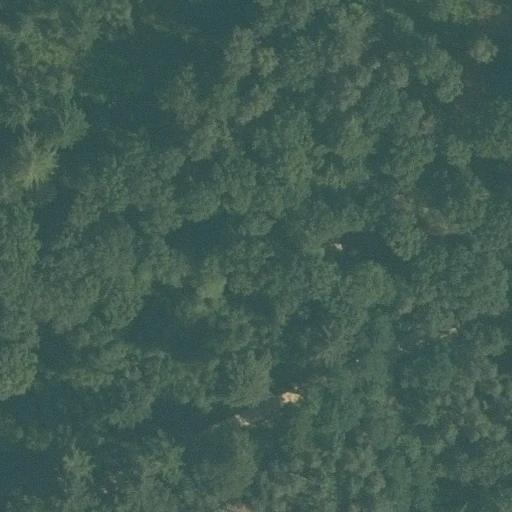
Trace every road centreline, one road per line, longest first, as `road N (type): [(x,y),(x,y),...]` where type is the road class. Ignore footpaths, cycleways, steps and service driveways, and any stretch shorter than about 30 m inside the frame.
road 1 (track): [(378,354),(46,511)]
road 2 (track): [(378,354),(412,511)]
road 3 (track): [(493,301),(378,354)]
